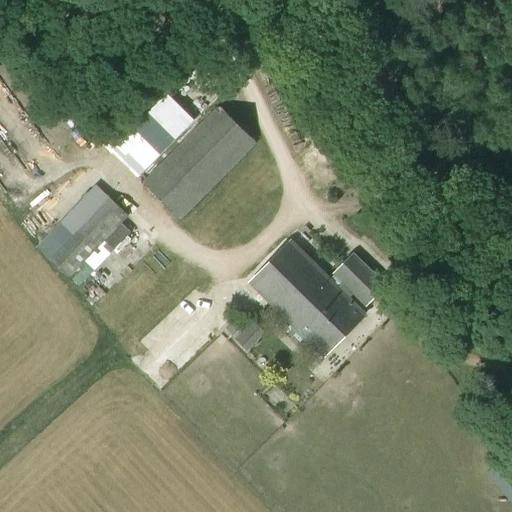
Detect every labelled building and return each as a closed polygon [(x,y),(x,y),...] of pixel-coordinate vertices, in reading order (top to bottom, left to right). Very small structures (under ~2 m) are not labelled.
[(254,142),(219,108),(145,182),(181,217),(254,142)] [(106,194),(47,257),(70,278),(129,216),(106,194)] [(130,233),(121,224),(104,242),(113,250),(130,233)] [(291,241),(255,278),(250,282),(324,355),(365,314),(291,241)] [(353,255),(335,273),(366,304),(384,286),(353,255)] [(235,320),(226,328),(234,336),(243,328),(235,320)] [(485,473),(511,504),(511,469),(503,459),(485,473)]
